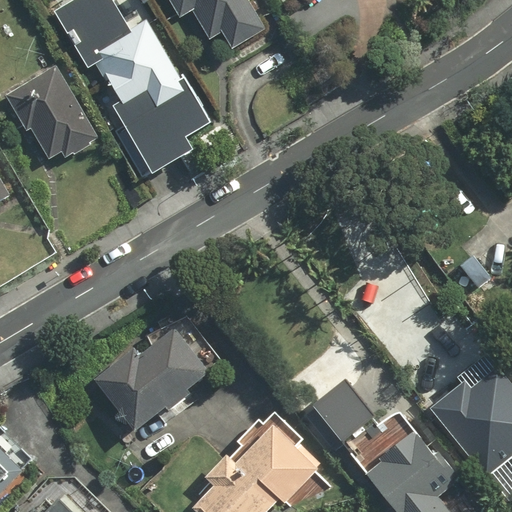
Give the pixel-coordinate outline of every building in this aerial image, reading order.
[(208,146),(203,137),(228,121),(194,71),(189,75),(156,18),(139,27),(123,0),(81,0),(64,10),(98,66),(108,60),(131,98),(122,104),(133,121),(116,132),(148,180),(163,170),(165,173),(208,146)] [(259,0),(178,0),(190,18),(201,11),(217,39),(230,31),(242,51),(278,29),(259,0)] [(67,67),(15,95),(34,131),(40,128),(57,159),(72,151),(75,157),(109,138),(67,67)] [(0,204),(21,193),(0,155),(0,204)] [(143,342),(102,376),(145,428),(219,365),(184,323),(150,351),(143,342)] [(475,377),(440,403),(491,474),(511,458),(511,365),(510,364),(481,385),(475,377)] [(352,439),(363,431),(365,435),(376,427),(373,423),(387,413),(359,377),(324,403),(352,439)] [(329,466),(285,420),(245,457),(239,451),(215,474),(223,482),(200,504),(207,511),(270,511),(288,496),(292,501),(329,466)] [(392,459),(378,470),(408,511),(459,511),(446,493),(468,477),(434,429),(429,433),(425,428),(388,454),(392,459)] [(36,466),(0,434),(0,508),(1,508),(0,506),(0,498),(6,492),(10,496),(36,466)] [(46,502),(37,511),(95,511),(72,491),(55,510),(46,502)]
